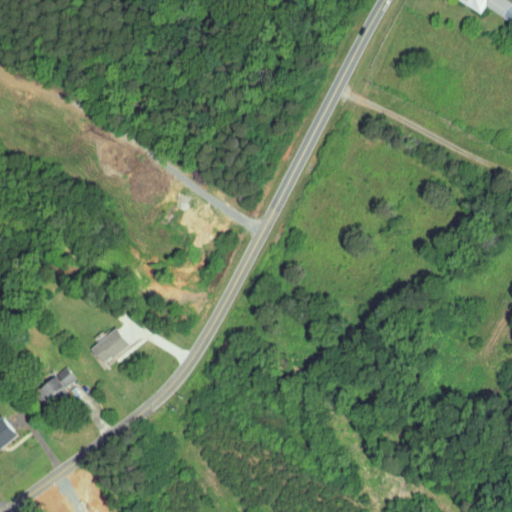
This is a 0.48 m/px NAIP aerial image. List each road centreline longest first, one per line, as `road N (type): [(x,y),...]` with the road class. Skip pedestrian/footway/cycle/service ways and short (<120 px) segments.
road 1 (residential): [(9,511),(143,405),(192,351),(239,276),(380,0)]
road 2 (track): [(264,224),(90,113),(0,70)]
